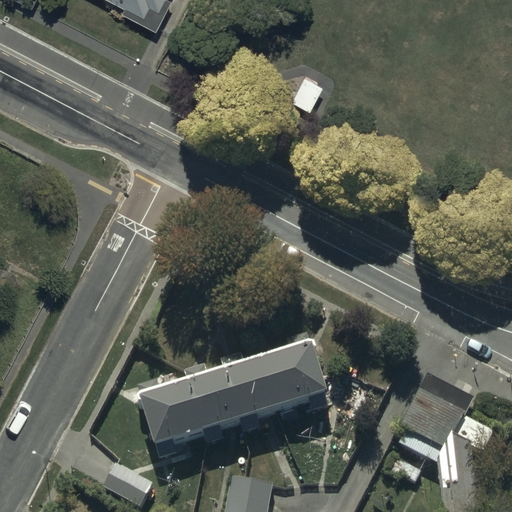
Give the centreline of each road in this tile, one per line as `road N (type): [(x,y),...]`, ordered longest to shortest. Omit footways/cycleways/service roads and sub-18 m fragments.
road 1 (residential): [(0,497),(174,161)]
road 2 (residential): [(174,161),(511,324)]
road 3 (residential): [(0,70),(174,161)]
